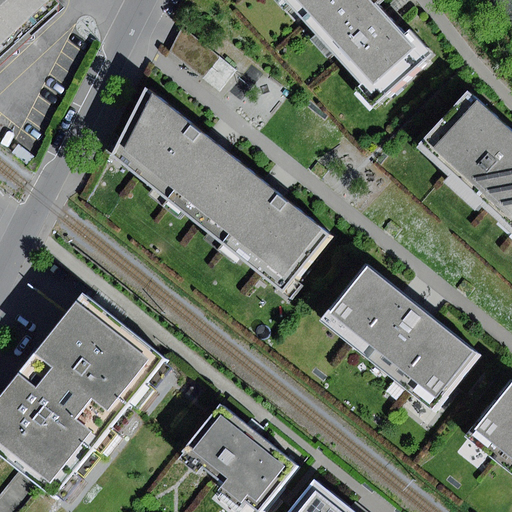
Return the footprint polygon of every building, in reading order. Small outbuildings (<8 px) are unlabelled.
[(0,0),(0,46),(50,0),(0,0)] [(286,0),(306,21),(328,0),(286,0)] [(389,19),(371,0),(328,0),(306,21),(363,84),(356,90),(372,108),(433,55),(411,30),(404,36),(389,19)] [(394,0),(391,4),(397,11),(409,0),(394,0)] [(182,27),(170,51),(221,91),(236,71),(182,27)] [(112,157),(198,225),(244,166),(216,144),(145,88),(112,157)] [(428,151),(511,227),(511,132),(475,99),(428,151)] [(272,188),(244,166),(198,225),(285,293),(331,234),(272,188)] [(480,354),(367,265),(322,321),(436,411),(480,354)] [(82,295),(0,399),(0,455),(54,498),(164,359),(82,295)] [(511,383),(466,437),(511,473),(511,383)] [(297,469),(222,408),(180,460),(196,473),(202,466),(224,484),(221,489),(242,506),(248,498),(263,510),(297,469)] [(354,511),(350,509),(315,480),(290,511),(354,511)] [(367,511),(355,502),(350,509),(354,511),(367,511)]
